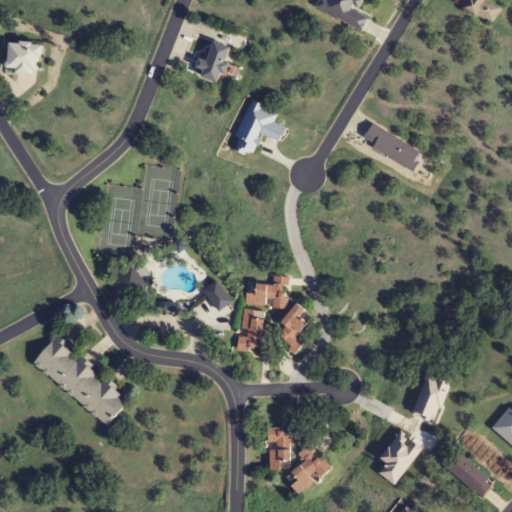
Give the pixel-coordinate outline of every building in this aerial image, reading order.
[(319,0),(315,9),(363,34),(371,18),(358,11),(363,0),(325,0),(325,1),(322,0),(319,0)] [(454,0),(453,3),(493,23),(501,7),(486,0),(454,0)] [(201,79),(221,85),(232,47),(214,42),(208,62),(199,60),(196,69),(204,71),(201,79)] [(15,74),(40,74),(40,44),(8,44),(8,70),(15,70),(15,74)] [(235,138),(240,140),(237,149),(253,155),(261,135),(281,143),(287,128),(274,123),(278,113),(250,101),(235,138)] [(414,172),(424,154),(371,125),(361,143),(414,172)] [(114,285),(119,296),(141,287),(135,275),(114,285)] [(245,306),(287,310),(290,279),(273,277),(272,287),(247,284),(245,306)] [(306,313),(298,307),(274,337),(296,354),(304,344),(297,339),(308,325),(301,319),(306,313)] [(265,321),(254,320),(255,311),(242,310),(238,352),(262,354),(265,321)] [(33,366),(110,427),(131,400),(54,339),(33,366)] [(268,432),(268,471),(290,471),(290,445),(298,445),(298,432),(268,432)] [(330,474),(313,447),(298,456),(305,466),(286,478),(297,496),(330,474)]
